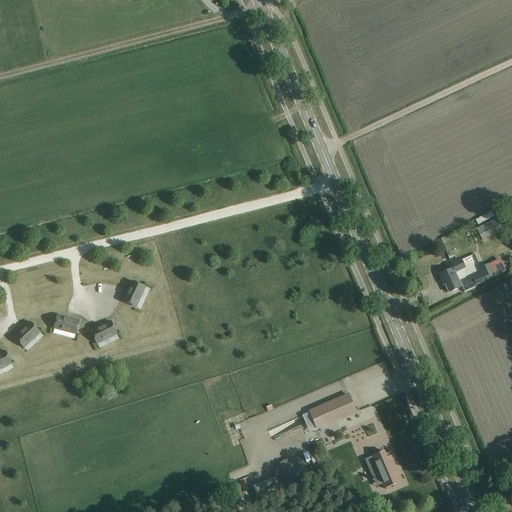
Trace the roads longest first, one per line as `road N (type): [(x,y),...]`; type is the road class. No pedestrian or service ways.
road 1 (primary): [(476,511),(259,0)]
road 2 (track): [(0,271),(335,182)]
road 3 (track): [(324,151),(511,63)]
